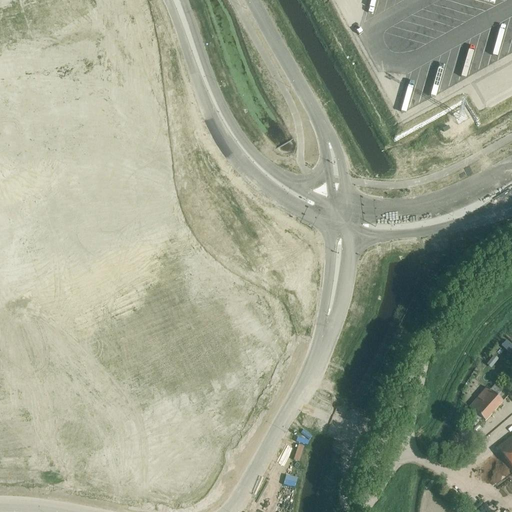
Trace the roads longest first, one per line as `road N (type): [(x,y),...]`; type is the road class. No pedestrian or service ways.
road 1 (unclassified): [(363,511),(395,405),(433,332),(478,279),(511,257)]
road 2 (unclassified): [(166,0),(224,150),(285,207),(331,229)]
road 3 (unclassified): [(297,189),(236,134),(181,0)]
road 4 (unclassified): [(321,347),(230,511)]
road 5 (unclassified): [(511,170),(410,209),(350,205)]
road 6 (unclassified): [(349,233),(439,230),(511,203)]
road 7 (unclassified): [(252,0),(322,123)]
